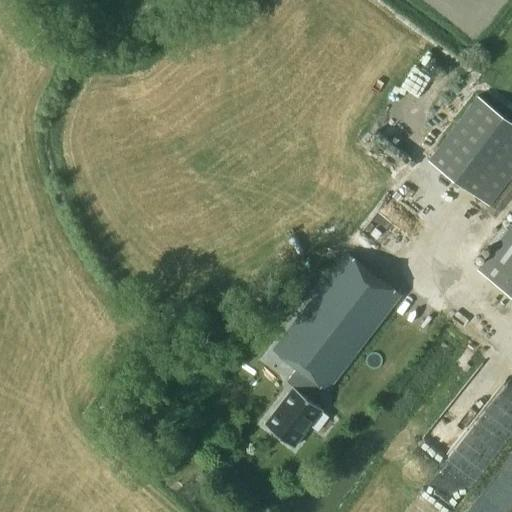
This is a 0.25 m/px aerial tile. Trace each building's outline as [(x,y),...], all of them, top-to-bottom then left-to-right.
[(511,175),(511,119),(479,94),(429,159),(489,205),(511,175)] [(431,150),(444,132),(427,119),(413,138),(431,150)] [(354,134),(321,175),(359,206),(393,165),(354,134)] [(511,221),(476,268),(511,295),(511,221)] [(400,293),(348,254),(275,350),(297,367),(287,380),(294,386),(265,424),(294,446),(323,408),(313,401),(324,388),(326,390),(400,293)] [(264,299),(279,312),(289,299),(274,287),(264,299)] [(433,466),(445,454),(438,447),(433,452),(424,443),(417,450),(433,466)] [(420,494),(440,511),(441,511),(454,498),(433,480),(420,494)]
